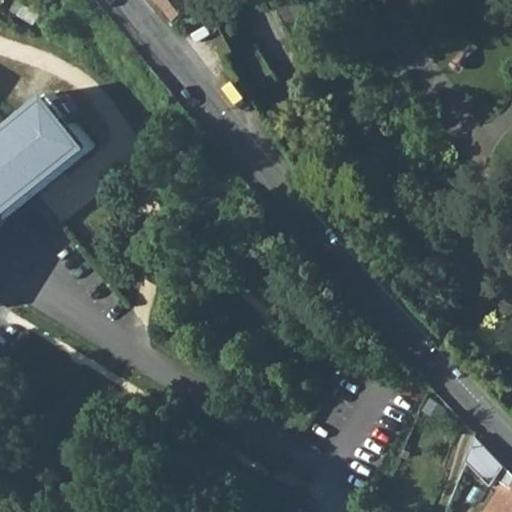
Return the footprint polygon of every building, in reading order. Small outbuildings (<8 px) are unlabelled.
[(165,0),(183,21),(203,4),(203,0),(165,0)] [(263,94),(279,83),(256,49),(240,60),(263,94)] [(56,94),(24,120),(66,171),(99,145),(56,94)] [(0,224),(38,195),(66,171),(24,120),(0,139),(0,224)] [(446,420),(453,406),(433,385),(423,409),(446,420)] [(494,484),(507,465),(480,436),(470,459),(494,484)] [(486,511),(495,511),(510,490),(503,485),(486,511)] [(511,511),(511,485),(510,490),(495,511),(511,511)]
